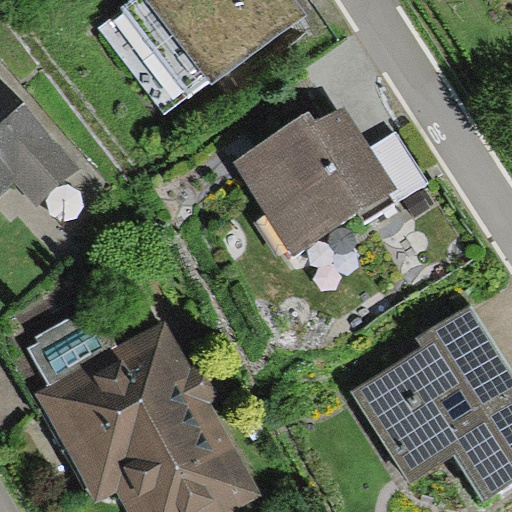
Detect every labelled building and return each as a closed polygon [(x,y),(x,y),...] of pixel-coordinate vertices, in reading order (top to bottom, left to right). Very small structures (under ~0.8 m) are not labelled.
[(306,18),(292,0),(134,0),(122,9),(188,97),(207,83),(212,89),(306,18)] [(75,162),(0,77),(0,197),(19,181),(34,198),(75,162)] [(314,124),(308,113),(234,163),(297,256),(359,215),(365,220),(427,180),(397,132),(371,148),(344,106),(314,124)] [(511,372),(469,306),(417,339),(422,348),(354,392),(414,485),(455,459),(482,500),(511,480),(511,372)] [(173,333),(39,401),(92,505),(119,491),(129,511),(223,511),(256,495),(173,333)]
